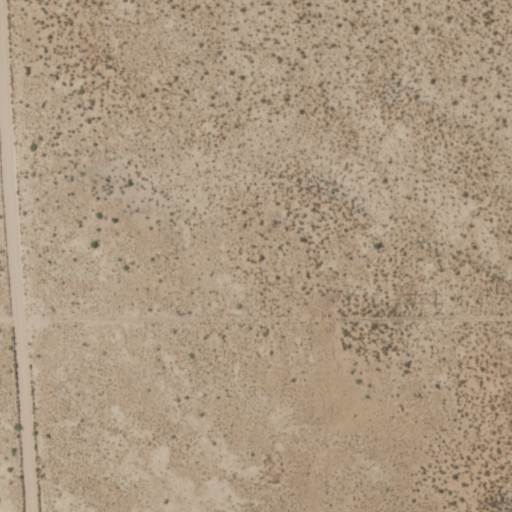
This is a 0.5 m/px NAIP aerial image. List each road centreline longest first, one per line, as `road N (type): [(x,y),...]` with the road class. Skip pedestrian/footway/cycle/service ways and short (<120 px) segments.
road 1 (track): [(511,313),(0,316)]
road 2 (residential): [(27,511),(0,126)]
